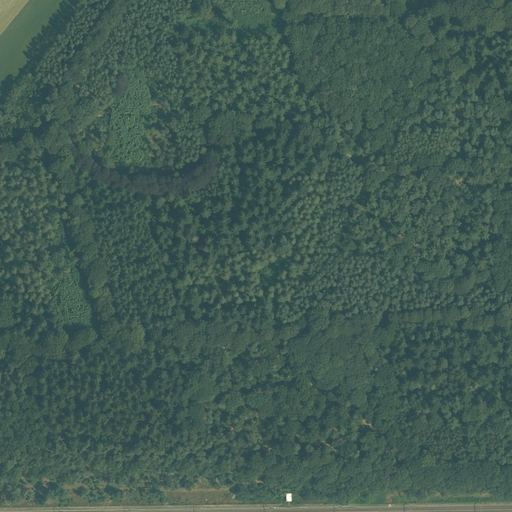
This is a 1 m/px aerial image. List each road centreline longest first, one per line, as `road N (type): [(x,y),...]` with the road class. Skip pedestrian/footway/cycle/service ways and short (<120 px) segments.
road 1 (unknown): [(131,0),(69,71),(57,154),(134,187),(176,185),(197,175),(231,138),(270,129),(366,165),(453,154),(482,176),(489,219),(511,233)]
road 2 (unclassified): [(511,117),(389,0)]
